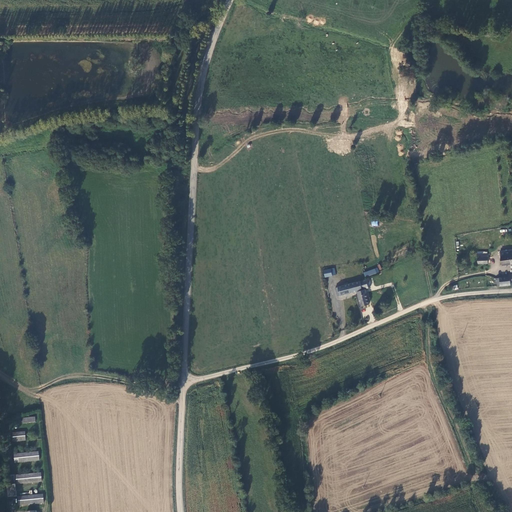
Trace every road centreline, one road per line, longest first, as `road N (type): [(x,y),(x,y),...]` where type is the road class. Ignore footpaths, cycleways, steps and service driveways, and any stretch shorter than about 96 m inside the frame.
road 1 (unclassified): [(229,0),(207,56),(196,118),(183,376)]
road 2 (unclassified): [(183,376),(306,355),(439,297),(511,292)]
road 3 (track): [(498,511),(474,477),(429,362),(422,305)]
road 4 (unclassified): [(183,376),(181,511)]
